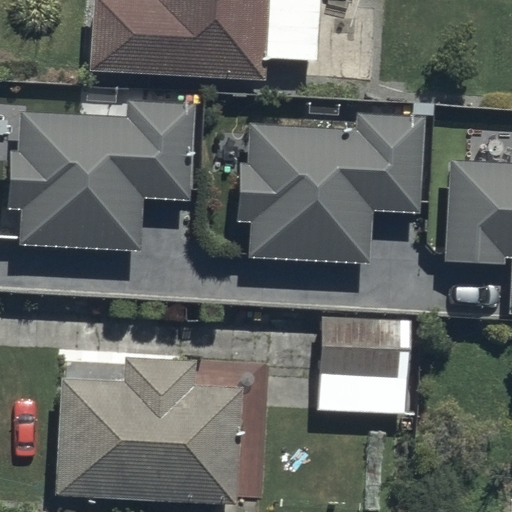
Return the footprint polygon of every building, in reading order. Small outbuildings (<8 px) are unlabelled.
[(93,0),(88,69),(265,81),(270,0),(93,0)] [(18,105),(8,247),(137,255),(141,195),(190,198),(195,117),(18,105)] [(252,125),(251,259),(371,259),(371,216),(427,216),(427,126),(252,125)] [(511,284),(510,317),(511,317),(511,163),(453,160),(447,262),(511,266),(511,284)] [(405,315),(318,315),(315,408),(401,411),(405,315)] [(64,366),(51,500),(234,508),(239,374),(64,366)]
